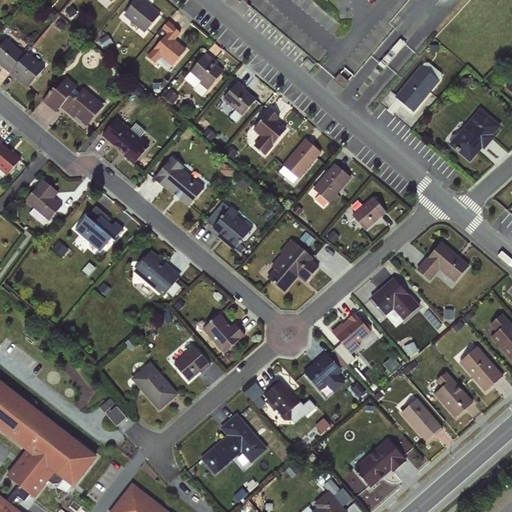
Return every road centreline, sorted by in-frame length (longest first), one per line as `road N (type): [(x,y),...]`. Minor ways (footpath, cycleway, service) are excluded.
road 1 (residential): [(210,0),(440,199)]
road 2 (residential): [(287,331),(91,165),(72,166),(52,148)]
road 3 (residential): [(440,199),(287,331)]
road 4 (residential): [(287,331),(158,450)]
road 5 (secondary): [(415,511),(511,428)]
